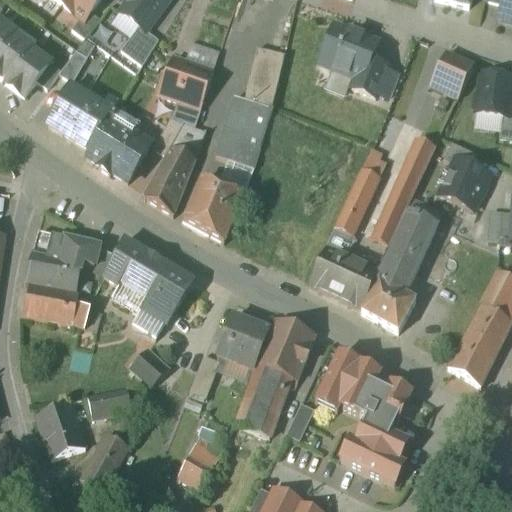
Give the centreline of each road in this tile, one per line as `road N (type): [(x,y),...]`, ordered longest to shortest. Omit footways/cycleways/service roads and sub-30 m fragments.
road 1 (residential): [(405,368),(250,289),(46,169)]
road 2 (residential): [(46,169),(9,299),(7,365),(50,511)]
road 3 (residential): [(327,0),(511,55)]
road 4 (residential): [(511,448),(405,368)]
